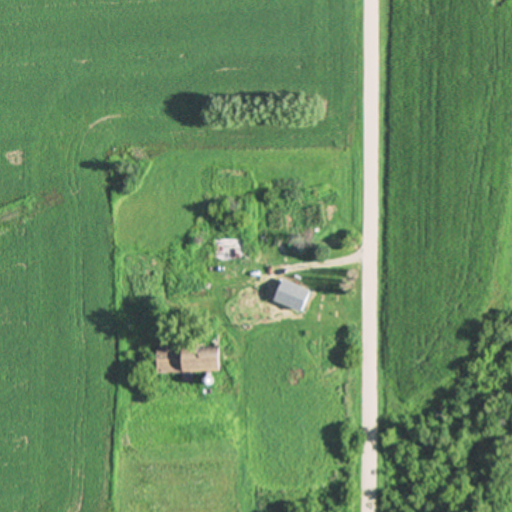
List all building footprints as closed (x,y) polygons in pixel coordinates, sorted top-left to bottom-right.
[(250,176),(321,174),(321,156),(249,157),(250,176)] [(248,260),(248,236),(217,236),(217,260),(248,260)] [(138,260),(122,260),(122,301),(138,301),(138,260)] [(187,292),(203,291),(202,275),(186,276),(187,292)] [(276,298),(307,312),(317,290),(286,276),(276,298)] [(159,372),(228,370),(228,344),(158,346),(159,372)]
